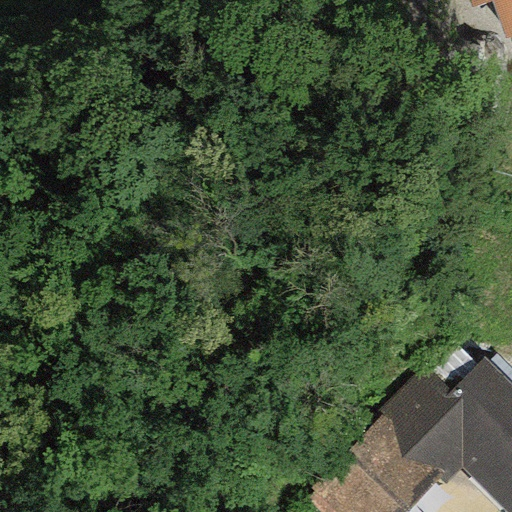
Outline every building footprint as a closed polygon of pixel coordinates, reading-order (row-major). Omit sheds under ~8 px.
[(511,26),(511,0),(477,0),(489,34),(511,26)] [(480,388),(479,459),(511,426),(511,355),(504,347),(471,380),(480,388)] [(463,475),(479,459),(480,388),(471,380),(468,384),(440,357),(398,398),(404,404),(464,465),(459,470),(463,475)] [(325,482),(355,511),(416,511),(459,470),(464,465),(404,404),(325,482)] [(511,492),(511,426),(479,459),(511,492)]
